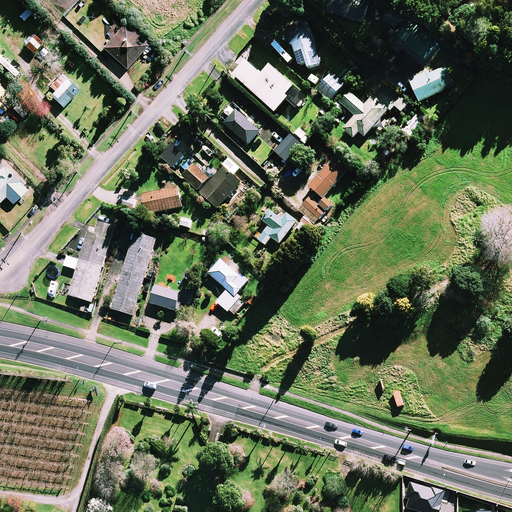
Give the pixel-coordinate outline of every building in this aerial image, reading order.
[(370,8),(344,0),(332,0),(328,15),(365,26),(370,8)] [(322,65),(308,21),(285,28),(291,46),(293,46),(299,66),(307,64),(309,69),(322,65)] [(149,45),(126,25),(103,49),(127,70),(149,45)] [(35,36),(25,46),(33,54),(43,44),(35,36)] [(384,45),(377,38),(373,42),(380,50),(384,45)] [(263,78),(247,64),(234,78),(276,116),(289,101),(287,99),(295,91),(271,69),(263,78)] [(456,90),(446,68),(410,84),(420,105),(456,90)] [(79,91),(62,74),(49,87),(55,93),(51,97),(63,108),(79,91)] [(346,87),(333,75),(318,93),(331,104),(346,87)] [(326,81),(321,76),(313,84),(319,89),(326,81)] [(366,140),(389,114),(391,115),(396,109),(402,115),(408,108),(385,88),(367,109),(351,95),(341,106),(356,119),(344,133),(354,141),(360,135),(366,140)] [(229,117),(232,119),(225,127),(249,148),(260,137),(263,133),(236,109),(229,117)] [(0,116),(0,130),(2,132),(9,126),(0,116)] [(310,142),(306,138),(308,137),(301,130),(296,135),(302,142),(301,143),(305,147),(310,142)] [(304,148),(293,137),(276,153),(286,164),(304,148)] [(186,157),(174,146),(163,159),(174,170),(186,157)] [(337,159),(332,165),(328,161),(324,166),(328,169),(310,190),(324,202),(350,171),(337,159)] [(223,169),(224,170),(201,197),(219,212),(230,199),(231,200),(234,196),(233,195),(241,185),(234,179),(241,171),(230,161),(223,169)] [(27,191),(2,166),(0,168),(0,203),(6,198),(13,205),(27,191)] [(211,181),(195,167),(183,179),(199,193),(211,181)] [(184,211),(180,190),(143,197),(147,218),(184,211)] [(137,202),(122,198),(118,210),(133,215),(137,202)] [(317,228),(321,231),(324,228),(318,223),(333,207),(326,201),(320,208),(311,200),(300,211),(307,218),(303,222),(313,232),(317,228)] [(283,222),(271,213),(263,224),(270,229),(259,243),(267,249),(273,241),(281,247),(299,223),(288,215),(283,222)] [(192,222),(184,220),(182,229),(190,231),(192,222)] [(70,298),(82,302),(79,311),(86,313),(89,304),(93,305),(116,229),(100,224),(96,238),(89,236),(70,298)] [(158,242),(136,236),(113,312),(135,319),(158,242)] [(230,315),(232,313),(236,317),(246,306),(242,302),(243,301),(239,297),(249,286),(238,276),(230,269),(234,264),(226,258),(210,276),(229,293),(218,305),(230,315)] [(511,269),(485,300),(493,307),(490,310),(496,316),(502,309),(511,317),(511,315),(511,269)] [(195,276),(189,272),(184,280),(191,284),(195,276)] [(182,296),(157,289),(152,306),(180,315),(183,305),(191,307),(195,294),(184,290),(182,296)] [(371,486),(367,501),(370,502),(368,508),(377,511),(379,505),(383,506),(387,490),(371,486)]
